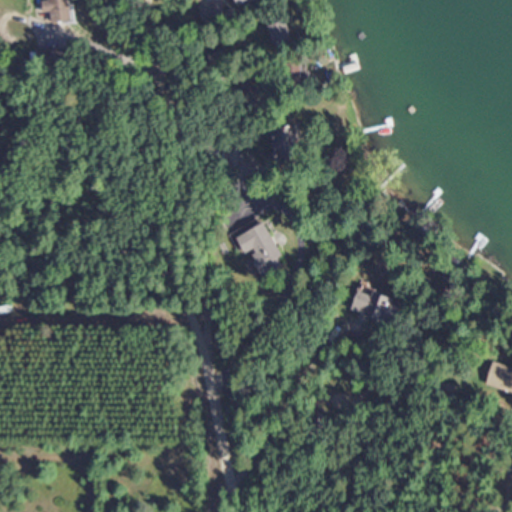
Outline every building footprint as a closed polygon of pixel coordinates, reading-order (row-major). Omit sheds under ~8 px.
[(70,20),(68,0),(46,0),(48,21),(70,20)] [(264,19),(272,46),(291,41),(282,13),(264,19)] [(65,48),(34,48),(34,68),(65,68),(65,48)] [(297,126),(268,126),(268,163),(297,163),(297,126)] [(261,219),(232,234),(241,253),(246,250),(257,273),(282,260),(261,219)] [(391,297),(357,285),(348,310),(390,325),(396,307),(389,304),(391,297)] [(484,385),(511,392),(511,367),(491,361),(484,385)]
